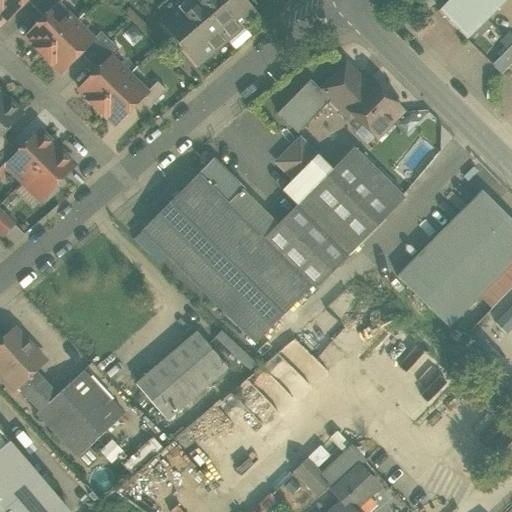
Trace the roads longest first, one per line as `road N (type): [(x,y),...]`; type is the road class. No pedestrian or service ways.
road 1 (residential): [(351,0),(272,48),(120,175)]
road 2 (residential): [(354,0),(371,30),(511,168)]
road 3 (residential): [(120,175),(0,53)]
road 4 (residential): [(120,175),(0,281)]
